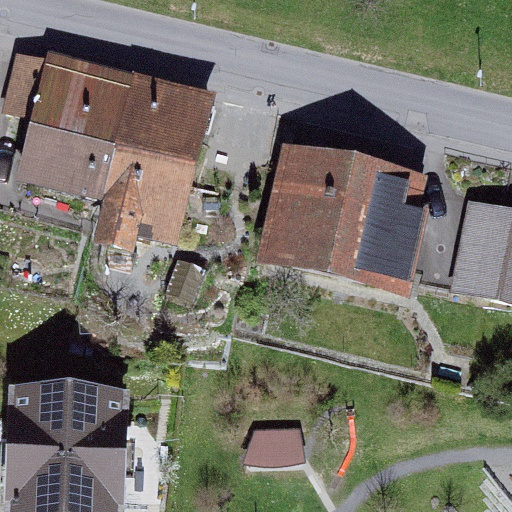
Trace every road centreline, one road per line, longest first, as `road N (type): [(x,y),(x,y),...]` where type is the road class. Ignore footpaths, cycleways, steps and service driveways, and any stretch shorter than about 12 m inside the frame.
road 1 (residential): [(511,132),(0,7)]
road 2 (unknown): [(344,511),(385,472),(424,453),(511,452)]
